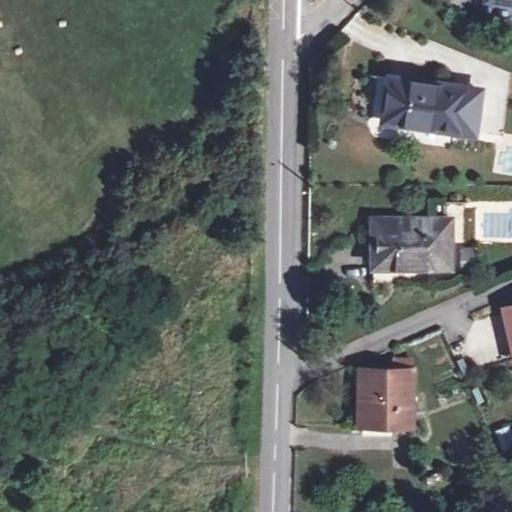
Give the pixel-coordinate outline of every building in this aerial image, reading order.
[(390,77),(384,119),(475,131),(479,90),(390,77)] [(374,219),(373,264),(448,266),(449,219),(374,219)] [(473,246),(461,246),(461,269),(472,269),(473,246)] [(351,414),(351,426),(375,426),(375,433),(390,433),(390,422),(413,422),(414,369),(360,369),(359,414),(351,414)] [(502,451),(511,447),(511,429),(511,424),(496,428),(502,451)]
